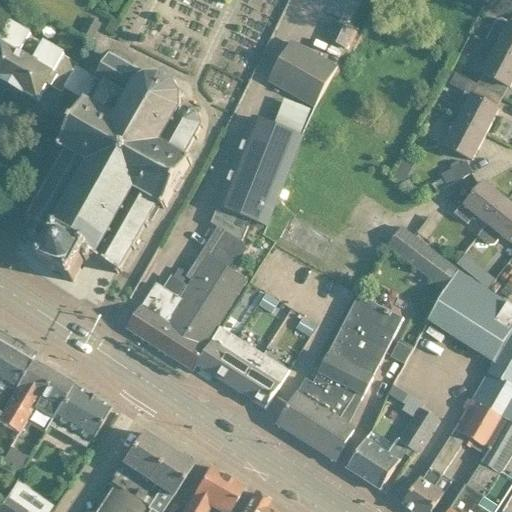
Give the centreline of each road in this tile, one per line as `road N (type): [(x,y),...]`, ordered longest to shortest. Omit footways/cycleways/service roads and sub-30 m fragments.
road 1 (secondary): [(346,511),(149,383)]
road 2 (secondary): [(149,383),(0,286)]
road 3 (residential): [(136,403),(63,511)]
